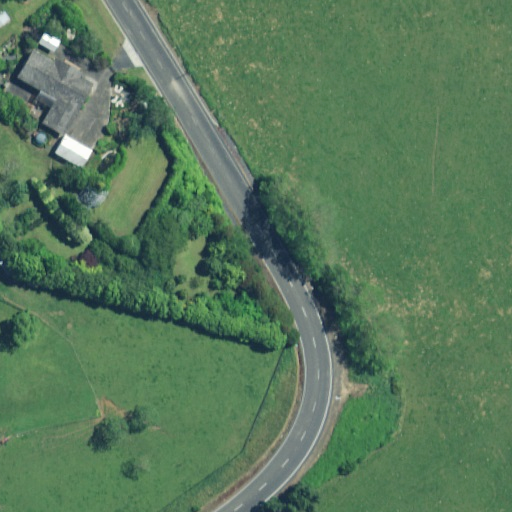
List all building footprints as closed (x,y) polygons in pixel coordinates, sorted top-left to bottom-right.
[(0,14),(0,26),(9,20),(3,12),(0,14)] [(60,40),(44,31),(37,43),(53,52),(60,40)] [(62,135),(91,84),(81,78),(83,73),(57,58),(54,63),(29,49),(13,76),(54,100),(41,123),(62,135)] [(63,136),(54,153),(71,163),(67,171),(77,176),(91,151),(63,136)] [(95,198),(86,191),(77,203),(86,210),(95,198)]
